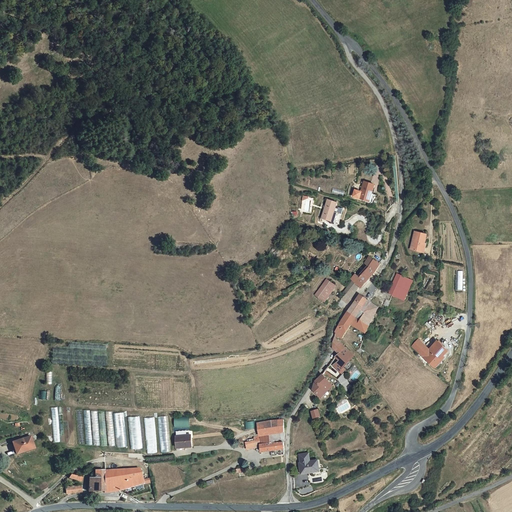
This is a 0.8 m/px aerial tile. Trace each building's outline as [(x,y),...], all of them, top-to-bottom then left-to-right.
[(376,201),(379,192),(373,190),(376,182),(366,178),(363,189),(356,187),(354,194),(360,196),(369,198),(376,201)] [(302,211),(311,211),(311,196),(302,196),(302,211)] [(334,200),(323,197),(317,215),(333,221),(338,207),(332,205),(334,200)] [(426,239),(425,239),(426,232),(414,230),(409,248),(424,251),(426,239)] [(367,265),(371,258),(367,255),(362,262),(367,265)] [(353,274),(350,278),(357,283),(360,285),(376,265),(378,263),(371,258),(367,265),(357,277),(353,274)] [(411,282),(395,273),(388,288),(382,303),(386,305),(390,295),(402,301),(411,282)] [(324,277),(313,294),(323,300),(334,284),(324,277)] [(343,295),(340,298),(345,302),(345,301),(356,284),(349,279),(341,293),(343,295)] [(350,304),(358,309),(366,299),(358,294),(357,294),(350,304)] [(350,304),(347,310),(368,321),(376,306),(366,299),(358,309),(350,304)] [(353,322),(364,328),(368,321),(347,310),(335,327),(334,332),(340,336),(346,326),(350,318),(355,320),(353,322)] [(330,347),(337,353),(343,346),(332,339),(330,347)] [(433,366),(448,351),(437,340),(429,349),(418,339),(412,345),(433,366)] [(341,366),(352,353),(343,346),(337,353),(333,356),(333,357),(336,359),(331,365),(341,372),(344,368),(341,366)] [(435,367),(449,352),(448,351),(433,366),(435,367)] [(311,388),(320,396),(332,384),(320,374),(318,376),(314,380),(311,388)] [(74,443),(72,408),(59,409),(61,444),(74,443)] [(320,409),(311,410),(313,419),(321,417),(320,409)] [(124,412),(114,413),(116,447),(127,447),(124,412)] [(142,449),(140,416),(128,417),(130,450),(142,449)] [(171,451),(168,416),(158,417),(161,452),(171,451)] [(175,417),(175,427),(190,427),(190,416),(175,417)] [(145,418),(147,453),(157,453),(155,417),(145,418)] [(283,441),(284,418),(258,422),(258,432),(252,433),(253,440),(259,439),(260,445),(261,450),(270,449),(271,454),(283,453),(283,447),(283,441)] [(13,452),(31,445),(28,434),(9,441),(13,452)] [(173,448),(189,447),(188,434),(172,436),(173,448)] [(299,454),(300,462),(309,460),(308,452),(299,454)] [(299,462),(301,474),(313,472),(313,469),(318,468),(317,459),(309,460),(300,462),(299,462)] [(137,484),(148,479),(147,475),(139,478),(136,468),(92,470),(92,477),(86,477),(86,492),(102,492),(102,494),(116,492),(125,489),(137,484)] [(44,485),(40,479),(33,484),(37,490),(44,485)]
